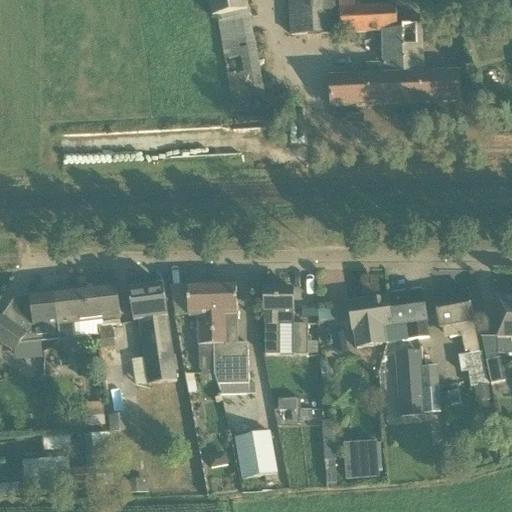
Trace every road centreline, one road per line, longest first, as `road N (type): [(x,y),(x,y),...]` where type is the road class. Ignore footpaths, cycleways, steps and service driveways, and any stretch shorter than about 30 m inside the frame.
road 1 (residential): [(511,263),(23,267)]
road 2 (residential): [(318,155),(511,146)]
